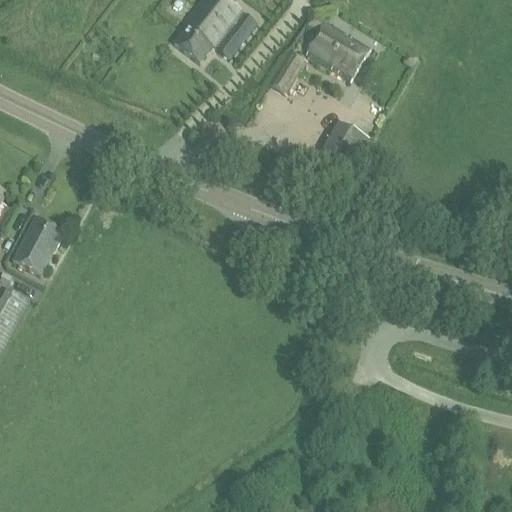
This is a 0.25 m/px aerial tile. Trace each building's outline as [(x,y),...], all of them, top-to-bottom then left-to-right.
[(256,27),(242,17),(220,0),(204,0),(183,27),(187,31),(174,48),(200,68),(212,52),(229,63),(256,27)] [(371,50),(326,24),(306,58),(350,84),(371,50)] [(307,65),(289,54),(269,88),(271,89),(270,92),(283,100),(285,98),(287,99),(307,65)] [(321,162),(348,177),(369,142),(342,126),(321,162)] [(40,196),(50,178),(41,173),(31,191),(40,196)] [(35,223),(12,265),(41,280),(63,238),(35,223)] [(0,354),(16,328),(29,304),(10,294),(0,312),(0,354)]
